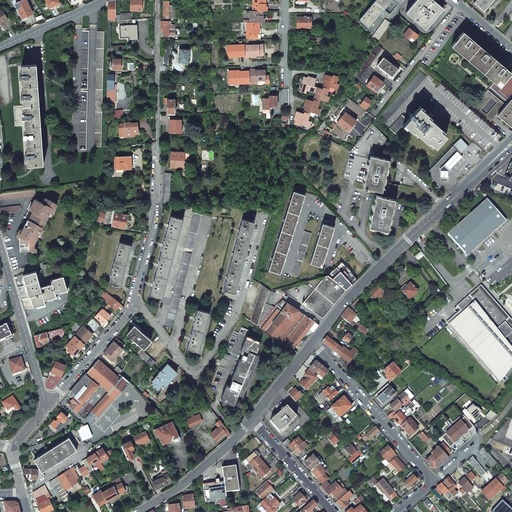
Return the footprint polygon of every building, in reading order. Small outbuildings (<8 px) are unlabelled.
[(26,0),(21,0),(16,3),(23,18),(27,16),(31,14),(29,10),(31,10),(26,0)] [(130,0),(130,11),(141,11),(141,0),(130,0)] [(253,6),(253,10),(263,10),(267,10),(267,8),(267,6),(266,6),(265,0),(255,0),(256,6),(253,6)] [(382,0),(365,21),(375,28),(398,0),(382,0)] [(444,0),(442,2),(439,0),(423,0),(414,12),(433,28),(452,6),(445,0),(444,0)] [(492,0),(476,0),(474,3),(479,7),(484,11),(492,0)] [(259,22),(264,22),(264,20),(264,18),(263,18),(263,10),(253,10),(253,18),(250,18),(250,22),(259,22)] [(120,15),(117,15),(117,21),(130,20),(130,13),(120,14),(120,15)] [(311,27),(311,17),(297,17),(297,22),(297,27),(311,27)] [(392,22),(387,19),(374,37),(379,42),(392,22)] [(247,22),(247,39),(257,39),(257,33),(259,33),(259,28),(259,22),(250,22),(247,22)] [(137,25),(121,26),(121,37),(130,37),(130,40),(138,40),(137,32),(137,25)] [(421,35),(412,28),(406,36),(415,42),(421,35)] [(86,31),(82,31),(81,89),(88,89),(89,31),(86,31)] [(104,32),(97,31),(94,146),(101,147),(104,32)] [(499,78),(506,69),(505,68),(479,45),(468,37),(463,32),(451,46),(494,82),(495,82),(499,78)] [(368,66),(382,48),(375,43),(363,62),(368,66)] [(227,45),(227,55),(235,55),(235,56),(240,56),(244,56),(244,45),(244,44),(227,45)] [(244,56),(245,57),(247,57),(249,57),(249,56),(256,55),(263,55),(263,44),(244,45),(244,56)] [(179,55),(178,63),(189,63),(190,48),(179,48),(179,55)] [(400,55),(397,53),(394,57),(399,61),(402,57),(400,55)] [(395,72),(398,68),(383,57),(377,65),(392,76),(395,72)] [(111,65),(111,66),(113,66),(113,69),(120,69),(120,64),(120,59),(113,59),(113,63),(111,63),(111,65)] [(358,82),(368,66),(363,62),(357,70),(352,78),(358,82)] [(507,102),(511,95),(511,65),(510,63),(506,69),(499,78),(495,82),(494,82),(490,88),(507,102)] [(24,106),(13,107),(15,126),(25,126),(26,133),(24,134),(24,138),(26,138),(27,153),(25,154),(25,158),(27,157),(28,166),(42,165),(35,65),(21,66),(21,74),(19,74),(20,78),(22,78),(23,94),(21,94),(21,98),(23,98),(24,106)] [(248,71),(249,82),(256,82),(256,80),(265,80),(265,70),(260,70),(255,70),(255,69),(248,69),(248,71)] [(228,72),(229,83),(249,83),(249,82),(248,71),(243,71),(238,71),(238,72),(228,72)] [(386,121),(426,77),(420,72),(381,116),(386,121)] [(109,75),(107,75),(106,102),(115,102),(115,85),(114,85),(114,77),(109,77),(109,75)] [(328,76),(325,75),(323,80),(325,81),(324,83),(323,87),(328,89),(328,87),(337,90),(338,85),(335,83),(337,77),(332,75),(331,77),(328,76)] [(380,88),(383,83),(374,75),(366,86),(376,93),(380,88)] [(303,83),(300,91),(306,93),(307,90),(314,92),(316,87),(314,86),(316,79),(311,77),(310,79),(307,78),(303,77),(302,80),(301,82),(303,83)] [(314,96),(313,99),(319,101),(319,100),(327,102),(329,97),(326,96),(328,89),(323,87),(322,89),(320,88),(319,88),(316,87),(314,92),(315,92),(314,96)] [(419,107),(430,95),(424,90),(409,107),(415,112),(419,107)] [(478,112),(493,94),(488,90),(473,108),(478,112)] [(88,91),(81,91),(79,149),(86,149),(88,91)] [(269,107),(277,107),(277,98),(277,97),(277,95),(269,95),(269,98),(265,98),(265,104),(263,104),(263,113),(270,113),(270,109),(269,109),(269,107)] [(368,105),(371,101),(366,97),(360,105),(365,109),(368,105)] [(175,114),(174,99),(167,99),(167,98),(163,98),(163,104),(165,104),(167,104),(167,114),(175,114)] [(305,108),(303,112),(309,113),(309,112),(317,114),(319,109),(316,108),(319,101),(313,99),(313,101),(306,99),(305,101),(304,104),(306,105),(305,108)] [(494,117),(505,104),(499,100),(489,113),(494,117)] [(510,126),(511,123),(511,100),(498,116),(510,126)] [(435,148),(446,136),(443,133),(440,130),(441,128),(427,116),(428,115),(419,107),(415,112),(412,115),(411,113),(409,116),(410,117),(408,120),(404,124),(412,132),(414,131),(428,144),(429,142),(435,148)] [(122,110),(110,112),(112,119),(123,118),(123,114),(122,110)] [(300,124),(308,127),(310,121),(307,120),(309,113),(303,112),(303,113),(296,111),(295,114),(294,116),(296,117),(294,124),(299,126),(300,124)] [(350,116),(345,112),(337,123),(347,132),(356,121),(350,116)] [(404,124),(408,120),(402,115),(390,129),(395,134),(404,124)] [(181,125),(180,119),(169,119),(170,126),(170,133),(179,133),(179,125),(181,125)] [(124,124),(118,124),(120,137),(126,136),(126,137),(134,136),(134,135),(138,134),(137,129),(137,123),(130,124),(130,123),(124,123),(124,124)] [(468,146),(460,138),(452,145),(457,150),(460,154),(468,146)] [(460,154),(457,150),(443,162),(449,168),(462,155),(460,154)] [(183,167),(184,153),(170,152),(170,159),(170,167),(183,167)] [(382,191),(389,160),(370,155),(363,187),(382,191)] [(130,157),(115,157),(115,168),(130,168),(130,157)] [(447,169),(440,169),(443,183),(450,181),(447,169)] [(170,204),(171,173),(164,172),(163,204),(170,204)] [(36,190),(0,193),(0,200),(34,197),(36,194),(36,190)] [(280,273),(304,195),(293,191),(268,270),(280,273)] [(388,231),(395,199),(376,195),(369,227),(388,231)] [(42,229),(49,216),(48,214),(50,212),(52,214),(58,204),(46,198),(43,203),(35,199),(30,209),(29,209),(25,217),(29,219),(28,219),(32,221),(31,223),(30,222),(28,225),(29,226),(28,228),(24,226),(22,229),(19,229),(20,250),(32,250),(35,247),(34,244),(37,239),(36,237),(38,234),(41,235),(44,230),(42,229)] [(456,244),(467,256),(506,220),(487,199),(451,231),(450,230),(449,232),(447,234),(456,244)] [(0,214),(9,213),(19,212),(21,209),(20,205),(0,207),(0,214)] [(147,210),(139,210),(138,218),(142,218),(147,218),(147,210)] [(130,215),(114,212),(112,226),(127,229),(130,215)] [(192,250),(201,214),(194,213),(185,248),(192,250)] [(161,298),(182,218),(170,215),(160,255),(150,295),(161,298)] [(234,293),(253,221),(242,219),(223,290),(234,293)] [(328,247),(334,227),(322,223),(310,263),(321,267),(328,247)] [(298,277),(312,233),(304,231),(290,275),(298,277)] [(138,246),(127,243),(117,283),(128,286),(138,246)] [(173,327),(192,252),(185,251),(165,325),(173,327)] [(336,282),(345,290),(351,284),(356,279),(350,270),(342,262),(328,275),(336,282)] [(41,269),(14,277),(19,294),(25,312),(38,308),(38,307),(42,306),(41,305),(45,303),(45,302),(49,301),(49,300),(53,299),(52,297),(56,296),(56,295),(60,294),(59,293),(63,291),(63,290),(67,289),(63,276),(51,279),(52,283),(43,286),(42,281),(41,269)] [(336,282),(328,275),(306,281),(315,288),(302,304),(322,318),(334,304),(345,290),(336,282)] [(407,286),(404,288),(401,290),(409,299),(417,292),(413,287),(413,286),(411,283),(409,283),(408,285),(407,286)] [(269,290),(262,285),(250,321),(261,328),(275,309),(271,307),(271,306),(265,302),(269,290)] [(511,320),(480,285),(476,289),(476,290),(478,289),(511,327),(511,320)] [(373,290),(368,294),(373,300),(378,296),(382,291),(377,286),(373,290)] [(437,288),(433,291),(438,297),(442,294),(437,288)] [(511,327),(478,289),(476,290),(476,289),(470,294),(457,306),(460,310),(457,313),(446,322),(447,324),(448,325),(449,324),(478,357),(481,355),(502,379),(502,380),(504,382),(511,374),(511,327)] [(109,295),(105,299),(109,302),(108,304),(110,306),(111,304),(116,309),(117,308),(118,307),(119,306),(122,309),(123,307),(113,298),(109,295)] [(276,308),(293,319),(299,311),(282,299),(276,308)] [(99,324),(100,325),(105,328),(110,323),(107,320),(108,318),(110,316),(104,310),(102,308),(95,317),(101,322),(99,324)] [(293,319),(276,308),(275,309),(261,328),(293,349),(299,342),(305,334),(309,328),(310,326),(315,329),(319,324),(299,311),(293,319)] [(352,311),(348,308),(341,317),(350,323),(351,322),(356,315),(352,311)] [(198,352),(209,312),(197,309),(187,349),(198,352)] [(91,317),(83,326),(92,334),(96,329),(100,325),(99,324),(91,317)] [(73,320),(70,329),(74,333),(80,326),(73,320)] [(368,330),(357,322),(355,325),(353,326),(366,334),(368,330)] [(499,383),(502,380),(502,379),(481,355),(478,357),(449,324),(448,325),(499,383)] [(6,325),(0,327),(0,341),(12,336),(9,330),(6,325)] [(131,330),(127,334),(144,348),(151,340),(134,325),(131,330)] [(83,326),(75,336),(84,344),(92,334),(83,326)] [(62,328),(34,336),(37,346),(40,345),(42,345),(42,343),(61,337),(63,332),(62,328)] [(313,332),(309,328),(305,334),(309,337),(311,334),(313,332)] [(348,343),(352,338),(347,334),(345,336),(343,338),(348,343)] [(75,336),(66,346),(69,348),(68,349),(74,355),(79,349),(84,344),(75,336)] [(222,397),(235,402),(239,392),(241,392),(243,393),(257,358),(255,357),(259,346),(257,345),(258,341),(246,336),(240,352),(243,353),(240,360),(239,360),(231,379),(232,380),(229,386),(226,385),(222,396),(222,397)] [(341,348),(331,341),(326,337),(322,342),(337,354),(341,348)] [(111,344),(106,351),(114,358),(119,353),(122,355),(126,351),(119,345),(122,342),(117,338),(111,344)] [(350,352),(343,346),(341,348),(337,354),(342,358),(349,363),(349,362),(358,351),(354,348),(350,352)] [(106,351),(103,353),(112,361),(114,358),(106,351)] [(143,351),(138,357),(151,367),(156,362),(143,351)] [(21,358),(9,361),(12,373),(24,370),(24,368),(22,363),(21,358)] [(342,358),(339,362),(345,368),(348,371),(353,365),(349,362),(349,363),(342,358)] [(93,366),(87,373),(88,374),(109,391),(108,393),(113,398),(115,400),(130,382),(120,373),(118,376),(98,359),(93,366)] [(56,361),(45,385),(46,388),(52,389),(62,378),(55,375),(55,373),(60,376),(63,370),(65,365),(56,361)] [(311,367),(309,370),(314,374),(316,371),(322,377),(327,372),(316,362),(314,364),(311,367)] [(393,363),(384,371),(388,376),(386,377),(390,381),(401,372),(393,363)] [(159,374),(151,382),(158,388),(162,383),(165,386),(177,372),(172,368),(167,364),(161,371),(158,371),(159,374)] [(303,379),(300,383),(305,389),(316,377),(308,371),(306,373),(304,375),(308,378),(306,379),(304,381),(303,379)] [(86,374),(72,390),(72,391),(71,392),(70,393),(74,397),(71,401),(70,400),(67,403),(77,411),(84,404),(83,403),(98,385),(86,374)] [(390,386),(377,398),(383,404),(396,393),(390,386)] [(327,388),(322,392),(327,398),(329,400),(338,393),(332,387),(329,389),(327,388)] [(294,389),(288,394),(295,402),(300,398),(301,397),(298,394),(296,391),(294,389)] [(322,392),(318,396),(322,401),(327,398),(322,392)] [(400,403),(407,397),(403,392),(393,400),(395,402),(390,406),(394,412),(400,407),(401,405),(400,403)] [(108,393),(92,411),(98,416),(113,398),(108,393)] [(13,396),(2,402),(7,411),(12,408),(13,410),(14,411),(15,411),(17,411),(18,410),(19,409),(20,408),(20,407),(19,406),(16,401),(13,396)] [(343,397),(330,408),(338,418),(339,417),(351,406),(343,397)] [(410,402),(402,409),(399,411),(405,419),(407,417),(406,416),(408,414),(409,416),(413,412),(411,410),(414,407),(410,402)] [(465,416),(468,421),(472,417),(473,418),(482,411),(478,407),(478,408),(476,406),(475,407),(472,403),(461,413),(465,416)] [(296,417),(279,432),(282,435),(300,418),(288,405),(287,406),(296,417)] [(278,414),(270,422),(279,432),(296,417),(287,406),(278,414)] [(330,408),(327,411),(335,421),(338,418),(330,408)] [(490,410),(485,416),(491,420),(497,415),(490,410)] [(85,419),(91,424),(98,416),(92,411),(85,419)] [(396,414),(393,417),(395,419),(393,420),(396,423),(397,422),(399,424),(405,419),(399,411),(396,414)] [(61,412),(51,424),(57,429),(59,426),(61,424),(62,425),(64,422),(63,422),(68,417),(61,412)] [(389,420),(393,417),(396,414),(394,412),(393,413),(392,413),(387,417),(389,420)] [(188,425),(202,419),(199,414),(186,420),(188,425)] [(465,416),(453,427),(461,436),(468,430),(469,431),(473,426),(468,421),(465,416)] [(335,421),(334,421),(338,425),(343,420),(339,417),(338,418),(335,421)] [(401,425),(410,435),(418,428),(409,418),(401,425)] [(220,437),(225,433),(228,437),(231,434),(220,420),(216,424),(219,427),(210,434),(216,441),(220,437)] [(170,422),(153,430),(157,437),(159,436),(163,444),(167,442),(172,440),(173,441),(174,442),(175,442),(176,442),(177,441),(178,440),(178,438),(178,437),(179,437),(174,426),(172,426),(170,422)] [(81,439),(82,440),(90,436),(86,425),(84,426),(82,427),(85,438),(81,439)] [(375,427),(365,436),(368,439),(369,440),(379,431),(375,427)] [(453,427),(441,437),(450,447),(454,443),(454,442),(461,436),(453,427)] [(77,428),(66,433),(69,437),(74,445),(79,442),(76,437),(80,435),(77,428)] [(145,431),(133,436),(137,444),(143,441),(143,443),(149,440),(145,431)] [(422,432),(420,435),(426,442),(429,440),(422,432)] [(331,434),(327,438),(334,445),(336,443),(338,441),(331,434)] [(69,437),(34,459),(40,468),(42,472),(77,450),(74,445),(69,437)] [(299,437),(290,445),(294,450),(303,442),(299,437)] [(130,440),(121,445),(128,459),(131,458),(134,456),(131,449),(133,448),(134,447),(131,441),(130,440)] [(298,454),(305,449),(307,447),(308,446),(304,442),(303,443),(303,442),(294,450),(292,451),(295,454),(296,452),(298,454)] [(350,443),(341,451),(347,457),(350,455),(352,456),(357,451),(350,443)] [(439,449),(446,456),(450,452),(452,451),(448,446),(446,447),(443,443),(440,446),(439,447),(438,447),(439,449)] [(388,446),(383,449),(389,456),(393,452),(388,446)] [(483,447),(478,452),(492,467),(497,463),(483,447)] [(102,448),(95,453),(99,458),(101,462),(108,457),(102,448)] [(300,457),(307,452),(307,451),(305,449),(298,454),(300,457)] [(383,449),(379,453),(385,460),(389,456),(383,449)] [(439,449),(425,461),(432,468),(436,469),(446,459),(448,458),(446,456),(439,449)] [(359,451),(349,460),(352,463),(359,457),(362,454),(359,451)] [(246,466),(251,471),(253,469),(262,461),(258,457),(254,452),(245,459),(249,463),(246,466)] [(389,456),(385,460),(388,463),(390,462),(396,457),(397,456),(393,452),(389,456)] [(90,464),(99,458),(95,453),(82,461),(85,465),(88,470),(92,467),(90,464)] [(313,455),(304,462),(312,471),(319,464),(320,463),(313,455)] [(396,457),(390,462),(393,465),(398,460),(396,457)] [(471,457),(467,461),(481,477),(486,472),(472,457),(471,457)] [(398,460),(393,465),(396,469),(402,464),(398,460)] [(262,461),(253,469),(261,478),(270,470),(262,461)] [(312,471),(311,471),(318,478),(323,473),(326,471),(319,464),(312,471)] [(85,465),(79,469),(83,476),(89,472),(88,470),(85,465)] [(224,481),(225,492),(239,490),(235,466),(229,467),(222,468),(224,481)] [(37,469),(36,479),(40,478),(45,475),(42,472),(40,468),(37,469)] [(24,469),(24,473),(29,473),(29,475),(30,475),(30,478),(36,479),(37,469),(24,469)] [(70,469),(57,477),(65,489),(77,482),(70,469)] [(154,480),(152,481),(156,488),(163,485),(171,481),(167,472),(162,474),(163,476),(159,478),(158,476),(154,478),(154,480)] [(471,472),(467,475),(472,481),(476,477),(471,472)] [(323,473),(318,478),(323,484),(326,481),(328,479),(323,473)] [(495,479),(502,487),(504,485),(508,482),(501,474),(495,479)] [(413,475),(404,483),(408,488),(417,480),(413,475)] [(467,475),(464,478),(468,484),(472,481),(467,475)] [(57,477),(49,482),(53,487),(55,486),(65,503),(71,500),(57,477)] [(367,482),(370,487),(371,487),(375,484),(377,482),(373,477),(367,482)] [(105,490),(102,492),(107,501),(118,495),(118,494),(123,493),(128,492),(127,485),(123,486),(119,478),(112,481),(114,485),(108,488),(107,486),(104,488),(105,490)] [(447,478),(441,483),(448,491),(449,493),(456,487),(447,478)] [(464,478),(458,483),(467,493),(469,491),(472,488),(468,484),(464,478)] [(203,484),(205,502),(221,499),(222,507),(227,506),(225,492),(224,481),(219,482),(219,479),(216,480),(216,483),(209,483),(203,484)] [(394,491),(387,483),(385,481),(383,479),(378,483),(376,484),(380,488),(384,494),(386,492),(389,496),(394,491)] [(495,479),(481,491),(488,499),(500,490),(502,488),(502,487),(495,479)] [(323,484),(320,486),(324,491),(330,485),(326,481),(323,484)] [(336,482),(325,492),(328,496),(331,494),(339,486),(341,485),(339,484),(338,485),(336,482)] [(265,483),(255,491),(262,499),(263,500),(270,494),(274,491),(270,486),(267,486),(265,483)] [(441,483),(437,487),(444,494),(448,491),(441,483)] [(45,484),(33,492),(39,511),(45,511),(53,509),(49,499),(52,497),(51,496),(50,496),(45,484)] [(339,486),(331,494),(335,498),(343,491),(342,489),(339,486)] [(343,491),(335,498),(338,501),(347,492),(344,488),(342,489),(343,491)] [(107,501),(102,492),(101,490),(91,495),(93,499),(95,498),(99,505),(103,503),(107,501)] [(338,501),(337,502),(343,509),(349,503),(347,500),(353,496),(349,491),(347,492),(338,501)] [(448,491),(444,494),(448,500),(452,496),(449,493),(448,491)] [(294,498),(292,499),(299,507),(307,501),(306,500),(303,496),(300,493),(299,493),(294,498)] [(260,503),(268,511),(271,511),(272,511),(274,511),(277,510),(276,508),(279,505),(273,497),(273,498),(270,494),(260,503)] [(182,496),(183,509),(184,509),(189,508),(195,507),(193,495),(187,496),(182,496)] [(360,496),(354,501),(357,505),(363,499),(360,496)] [(427,498),(423,502),(429,509),(433,505),(427,498)] [(492,511),(511,511),(511,509),(502,500),(492,511)] [(300,511),(309,511),(313,509),(317,506),(313,501),(300,511)] [(15,502),(3,502),(6,511),(20,511),(18,504),(15,502)]
